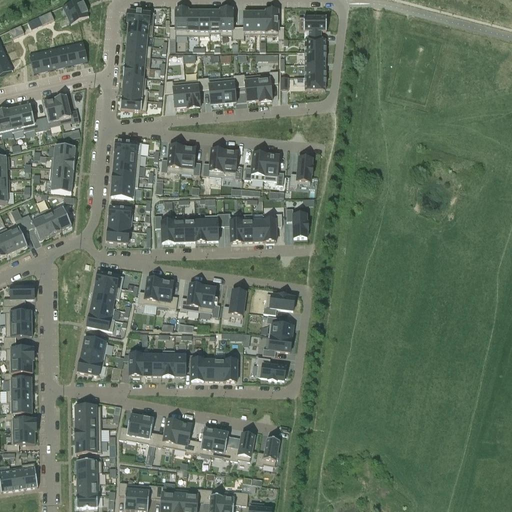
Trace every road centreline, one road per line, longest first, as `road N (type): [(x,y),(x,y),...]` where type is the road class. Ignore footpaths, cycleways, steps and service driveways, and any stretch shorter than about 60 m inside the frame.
road 1 (residential): [(103,129),(331,104),(343,15),(340,3),(111,1),(106,78)]
road 2 (residential): [(124,259),(299,287),(307,298),(296,384),(290,393),(79,392)]
road 3 (residential): [(322,150),(103,129)]
road 4 (residential): [(287,433),(79,392)]
road 5 (residential): [(124,259),(313,251)]
road 6 (residential): [(47,392),(45,257)]
road 7 (residential): [(51,511),(47,392)]
